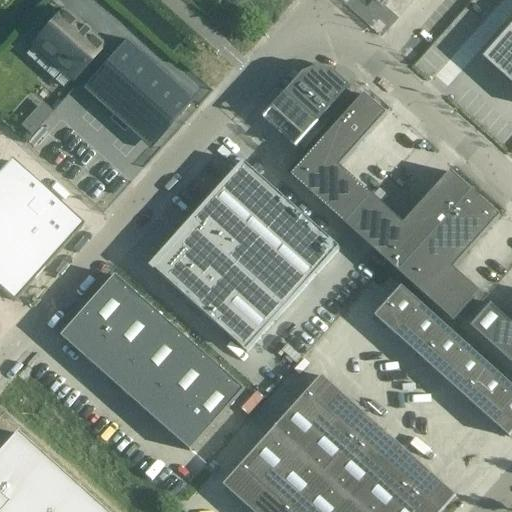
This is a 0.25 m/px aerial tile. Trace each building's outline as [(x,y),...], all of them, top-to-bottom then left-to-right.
[(51,64),(71,82),(103,46),(63,10),(37,40),(57,58),(51,64)] [(511,25),(483,58),(511,83),(511,25)] [(126,40),(81,90),(112,117),(113,117),(140,141),(184,93),(170,81),(171,81),(126,40)] [(318,123),(350,88),(333,72),(332,73),(323,70),(313,71),(304,74),(303,74),(285,94),(318,123)] [(364,96),(291,177),(453,323),(480,293),(453,270),(500,217),(451,173),(404,225),(340,168),(387,115),(364,96)] [(42,99),(22,125),(33,134),(53,108),(42,99)] [(8,163),(0,172),(0,294),(12,305),(81,228),(8,163)] [(241,166),(191,225),(193,227),(285,309),(339,249),(243,163),(241,166)] [(193,227),(155,270),(247,352),(285,309),(193,227)] [(62,338),(190,452),(244,391),(116,277),(62,338)] [(398,338),(424,308),(402,288),(375,318),(398,338)] [(511,322),(492,304),(471,328),(511,364),(511,322)] [(420,358),(446,328),(424,308),(398,338),(420,358)] [(442,378),(469,348),(446,328),(420,358),(442,378)] [(464,398),(491,368),(469,348),(442,378),(464,398)] [(464,398),(487,418),(511,389),(511,386),(491,368),(464,398)] [(300,456),(349,401),(323,378),(273,433),(300,456)] [(509,438),(511,435),(511,389),(487,418),(509,438)] [(326,480),(376,425),(349,401),(300,456),(326,480)] [(353,504),(403,449),(376,425),(326,480),(353,504)] [(0,511),(102,511),(14,433),(0,447),(0,511)] [(300,456),(273,433),(224,487),(250,511),(300,456)] [(361,511),(394,511),(429,473),(403,449),(353,504),(361,511)] [(297,511),(326,480),(300,456),(250,511),(251,511),(297,511)] [(443,511),(456,497),(429,473),(394,511),(443,511)] [(346,511),(353,504),(326,480),(297,511),(346,511)]
